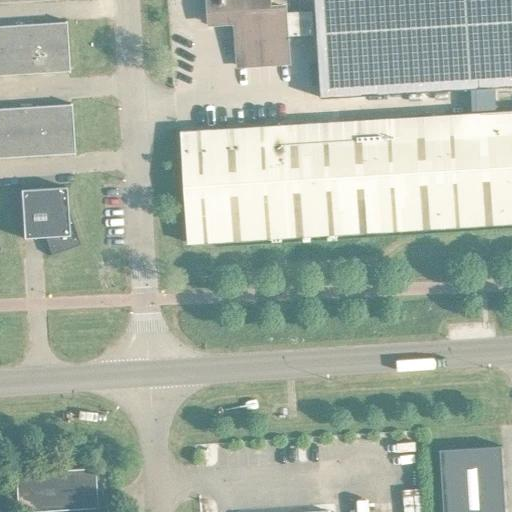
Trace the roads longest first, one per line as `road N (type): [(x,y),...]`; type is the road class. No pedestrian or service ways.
road 1 (unclassified): [(147,366),(126,0)]
road 2 (unclassified): [(147,366),(511,342)]
road 3 (unknown): [(222,469),(374,459)]
road 4 (unclassified): [(0,375),(147,366)]
road 5 (unclassified): [(158,511),(147,366)]
